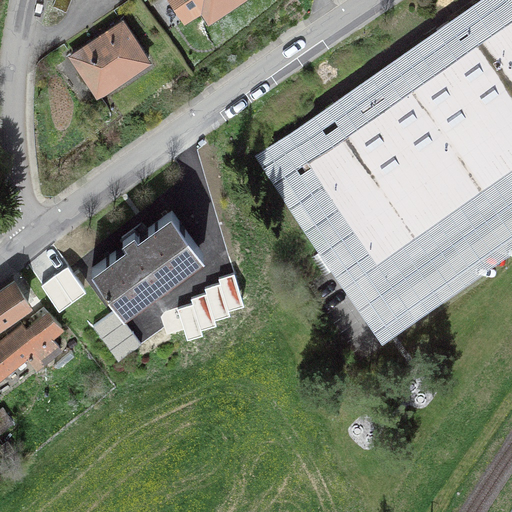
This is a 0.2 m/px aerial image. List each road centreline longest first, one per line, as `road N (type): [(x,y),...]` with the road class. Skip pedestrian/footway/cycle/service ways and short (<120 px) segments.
road 1 (residential): [(38,237),(382,0)]
road 2 (residential): [(29,0),(19,119),(38,237)]
